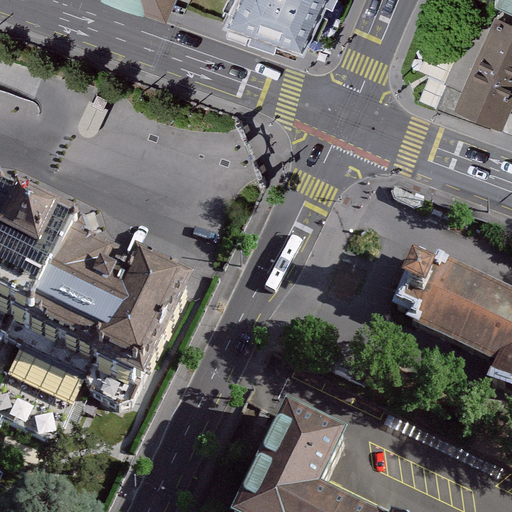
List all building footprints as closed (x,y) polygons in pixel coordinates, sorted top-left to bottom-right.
[(138,0),(164,9),(168,0),(138,0)] [(318,0),(234,0),(224,18),(296,43),(318,0)] [(511,89),(511,20),(496,14),(458,99),(499,118),(511,89)] [(108,100),(97,96),(94,104),(93,107),(103,111),(104,108),(108,100)] [(108,110),(104,108),(103,111),(93,107),(94,104),(89,102),(79,124),(78,129),(80,134),(86,138),(91,138),(97,134),(108,110)] [(0,342),(139,407),(196,286),(142,261),(132,282),(0,219),(0,342)] [(323,297),(352,307),(365,269),(336,259),(323,297)] [(511,301),(443,268),(440,275),(422,266),(395,322),(503,373),(497,387),(511,394),(511,301)] [(66,422),(82,387),(17,358),(1,394),(66,422)] [(354,511),(320,495),(345,441),(288,414),(284,422),(239,511),(354,511)]
